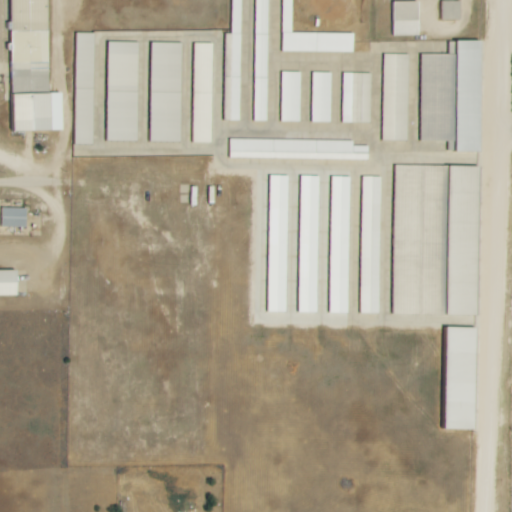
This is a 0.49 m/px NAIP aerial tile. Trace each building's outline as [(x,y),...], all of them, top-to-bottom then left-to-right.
[(11,0),(12,132),(62,132),(62,94),(49,94),(48,0),(11,0)] [(441,21),(461,20),(460,1),(441,2),(441,21)] [(419,36),(418,2),(393,3),(394,37),(419,36)] [(254,121),(267,122),(268,12),(256,11),(254,121)] [(95,34),(76,33),(74,145),(93,145),(95,34)] [(283,52),(353,53),(354,35),(283,33),(283,52)] [(241,35),(225,34),(223,121),(239,121),(241,35)] [(481,153),(482,42),(448,42),(448,55),(421,55),(420,142),(449,142),(449,152),(481,153)] [(107,142),(138,142),(137,43),(106,43),(107,142)] [(149,142),(181,143),(182,44),(151,43),(149,142)] [(212,43),(193,43),(193,143),(212,143),(212,43)] [(409,55),(382,55),(381,141),(408,142),(409,55)] [(301,73),(282,72),(281,122),(300,122),(301,73)] [(331,73),(312,73),(311,122),(330,123),(331,73)] [(342,123),(370,124),(371,74),(343,73),(342,123)] [(354,142),(230,139),(229,158),(368,161),(369,147),(354,146),(354,142)] [(478,317),(481,167),(395,166),(393,315),(478,317)] [(286,313),(288,176),(269,176),(267,313),(286,313)] [(298,313),(317,313),(319,177),(300,176),(298,313)] [(329,314),(348,315),(350,178),(331,177),(329,314)] [(360,314),(379,315),(381,178),(362,177),(360,314)] [(1,227),(26,228),(27,209),(2,208),(1,227)] [(17,272),(0,271),(0,297),(17,297),(17,272)] [(478,329),(447,328),(445,430),(476,431),(478,329)]
